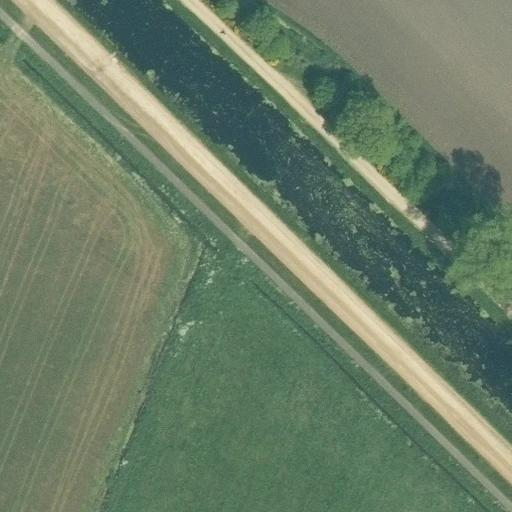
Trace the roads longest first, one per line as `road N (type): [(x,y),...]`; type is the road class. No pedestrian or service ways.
road 1 (track): [(18,0),(511,476)]
road 2 (track): [(511,309),(188,0)]
